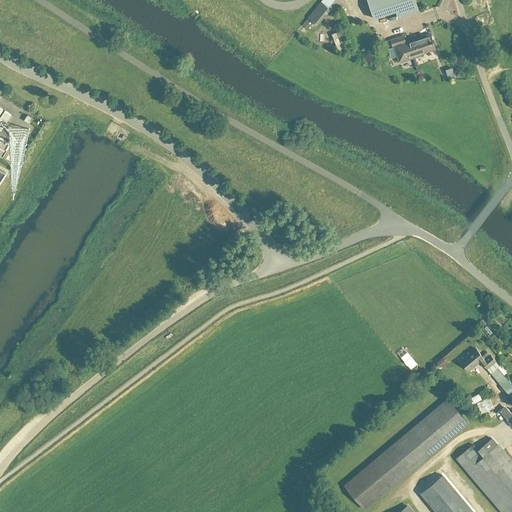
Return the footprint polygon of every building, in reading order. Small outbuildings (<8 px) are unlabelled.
[(321,0),(303,28),(312,34),(334,0),(321,0)] [(412,6),(410,0),(367,0),(374,18),(412,6)] [(435,49),(430,33),(405,41),(403,35),(390,40),(392,46),(394,46),(400,62),(413,58),(415,57),(421,55),(421,54),(435,49)] [(0,129),(1,130),(11,115),(5,111),(0,117),(0,129)] [(0,157),(1,158),(9,146),(0,139),(0,157)] [(6,156),(3,161),(10,165),(13,161),(6,156)] [(495,361),(490,355),(490,354),(489,354),(487,352),(482,356),(476,348),(460,361),(468,371),(481,360),(482,362),(487,368),(495,361)] [(499,366),(497,367),(503,375),(507,372),(500,364),(499,366)] [(511,385),(503,375),(497,367),(491,373),(511,398),(511,389),(511,387),(511,386),(511,385)] [(483,400),(476,403),(477,405),(481,414),(495,407),(490,397),(483,400)] [(363,509),(467,422),(448,399),(344,486),(363,509)] [(472,444),(456,457),(502,511),(511,511),(511,461),(497,444),(492,438),(477,450),(472,444)] [(471,511),(441,477),(424,491),(441,511),(471,511)]
